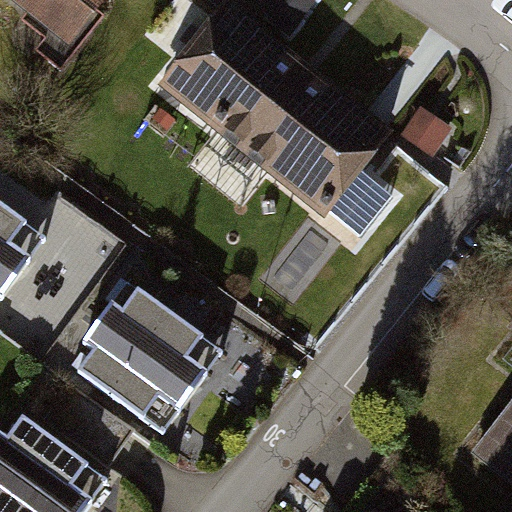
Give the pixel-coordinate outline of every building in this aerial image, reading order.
[(19,0),(78,44),(111,0),(19,0)] [(221,0),(152,89),(319,219),(393,124),(234,0),(221,0)] [(0,297),(53,220),(0,184),(0,297)] [(129,278),(62,371),(152,435),(219,342),(129,278)] [(511,396),(457,467),(511,509),(511,396)] [(29,403),(0,443),(0,511),(87,511),(119,468),(29,403)]
